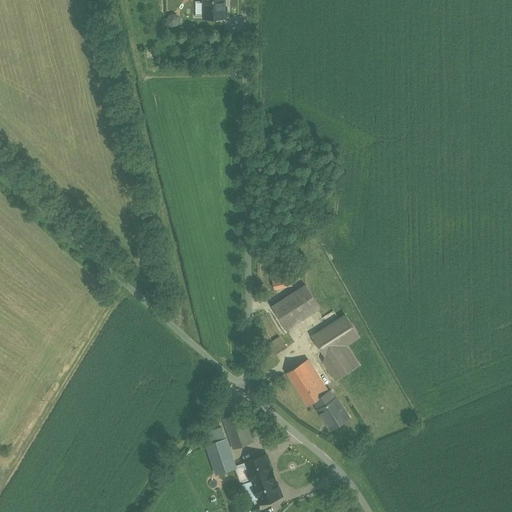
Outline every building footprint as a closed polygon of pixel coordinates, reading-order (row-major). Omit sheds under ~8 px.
[(204,0),(205,17),(224,17),(223,0),(204,0)] [(178,24),(180,14),(172,13),(170,23),(178,24)] [(278,289),(294,284),(290,269),(274,273),(278,289)] [(306,285),(273,306),(287,328),(321,307),(306,285)] [(359,365),(332,323),(326,327),(353,369),(359,365)] [(353,369),(326,327),(310,337),(337,379),(353,369)] [(280,337),(269,344),(276,354),(287,347),(280,337)] [(329,392),(308,359),(304,362),(325,394),(326,393),(329,392)] [(304,362),(287,372),(308,405),(317,399),(325,394),(304,362)] [(336,397),(332,390),(329,392),(326,393),(331,401),(336,397)] [(326,393),(325,394),(317,399),(322,406),(331,401),(326,393)] [(322,406),(319,409),(324,417),(325,417),(332,428),(332,429),(350,418),(336,397),(331,401),(322,406)] [(243,412),(224,419),(234,448),(253,441),(243,412)] [(226,438),(207,445),(217,474),(236,467),(226,438)] [(266,455),(246,463),(261,502),(281,495),(266,455)] [(257,511),(254,500),(233,506),(234,511),(257,511)]
